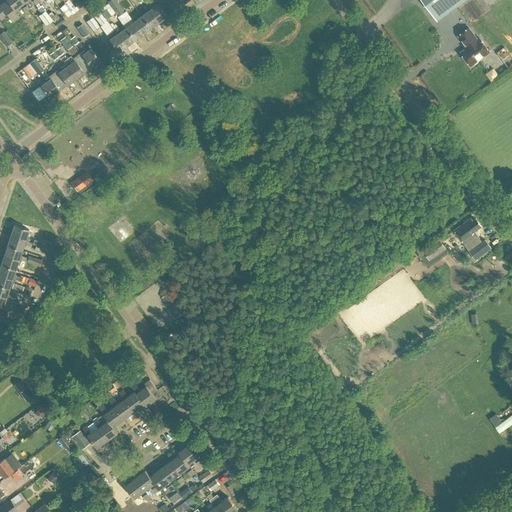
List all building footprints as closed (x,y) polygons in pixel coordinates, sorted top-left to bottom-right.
[(13,9),(21,4),(23,7),(21,8),(24,12),(29,8),(24,2),(22,0),(6,0),(7,1),(4,3),(3,1),(0,3),(0,19),(6,15),(11,22),(18,16),(13,9)] [(70,11),(75,7),(68,0),(64,3),(67,8),(70,11)] [(87,0),(80,0),(75,5),(78,9),(88,2),(87,0)] [(118,16),(125,11),(116,0),(109,0),(107,2),(118,16)] [(421,0),(437,21),(465,0),(421,0)] [(157,23),(166,16),(157,4),(152,8),(151,6),(147,9),(157,23)] [(157,23),(147,9),(143,11),(145,13),(140,16),(149,29),(157,23)] [(38,16),(46,26),(52,21),(45,10),(38,16)] [(101,14),(97,18),(101,24),(106,20),(101,14)] [(57,27),(65,20),(62,16),(57,20),(54,22),(57,27)] [(149,29),(140,16),(136,19),(135,18),(131,20),(142,34),(149,29)] [(99,27),(92,17),(86,21),(93,31),(99,27)] [(142,34),(131,20),(127,23),(128,25),(125,27),(134,40),(142,34)] [(76,27),(84,37),(89,33),(82,23),(76,27)] [(134,40),(125,27),(120,31),(119,29),(116,31),(127,45),(134,40)] [(469,28),(458,36),(467,48),(460,53),(470,66),(490,52),(480,38),(478,40),(469,28)] [(4,31),(0,33),(0,37),(6,46),(12,42),(4,31)] [(127,45),(116,31),(111,35),(113,37),(108,40),(118,52),(127,45)] [(73,45),(72,46),(65,36),(60,40),(67,50),(71,54),(76,50),(73,45)] [(74,45),(78,42),(74,36),(70,39),(74,45)] [(21,51),(27,48),(23,43),(18,47),(21,51)] [(59,56),(63,53),(59,47),(54,51),(59,56)] [(511,64),(511,57),(505,48),(498,53),(508,67),(511,64)] [(99,61),(90,49),(85,52),(84,50),(76,56),(87,70),(99,61)] [(54,60),(58,57),(54,51),(50,54),(54,60)] [(87,70),(76,56),(72,59),(74,61),(69,64),(68,62),(63,65),(74,79),(87,70)] [(44,70),(35,58),(29,63),(37,74),(44,70)] [(34,74),(27,65),(22,68),(29,77),(34,74)] [(74,79),(63,65),(61,67),(62,69),(58,72),(56,70),(52,74),(63,88),(74,79)] [(63,88),(52,74),(45,79),(46,81),(40,86),(49,98),(63,88)] [(99,180),(107,174),(103,168),(95,175),(99,180)] [(91,180),(85,172),(71,182),(77,190),(91,180)] [(472,233),(481,226),(475,218),(473,220),(471,218),(454,230),(463,243),(474,235),(472,233)] [(25,236),(27,229),(13,224),(9,235),(26,241),(27,237),(25,236)] [(24,245),(26,241),(9,235),(6,244),(21,249),(22,245),(24,245)] [(472,259),(489,248),(483,238),(466,249),(472,259)] [(435,255),(445,248),(439,239),(423,251),(429,260),(435,255)] [(19,255),(21,249),(6,244),(3,254),(20,259),(21,255),(19,255)] [(18,264),(20,259),(3,254),(0,262),(15,268),(16,263),(18,264)] [(26,262),(39,267),(41,260),(28,256),(26,262)] [(13,273),(15,268),(0,262),(0,273),(14,278),(15,274),(13,273)] [(12,283),(14,278),(0,273),(0,283),(8,286),(10,282),(12,283)] [(36,281),(23,276),(21,282),(27,284),(34,286),(36,281)] [(6,292),(8,286),(0,283),(0,293),(7,296),(9,293),(6,292)] [(173,289),(162,297),(177,317),(188,309),(173,289)] [(14,293),(12,300),(17,302),(26,304),(28,298),(14,293)] [(135,368),(125,375),(130,381),(139,374),(135,368)] [(22,379),(14,384),(21,393),(28,388),(22,379)] [(156,399),(152,394),(157,390),(149,379),(144,383),(146,386),(139,391),(137,389),(138,388),(135,383),(131,387),(134,391),(143,404),(143,405),(145,407),(156,399)] [(107,397),(117,389),(112,383),(102,391),(107,397)] [(143,404),(134,391),(127,396),(125,394),(127,393),(124,389),(119,392),(124,398),(133,412),(143,405),(143,404)] [(98,406),(103,403),(97,395),(93,399),(98,406)] [(123,419),(133,412),(124,398),(117,404),(115,402),(116,401),(113,396),(109,400),(114,406),(123,419)] [(80,417),(87,412),(81,404),(74,409),(80,417)] [(114,406),(106,411),(105,409),(106,408),(103,404),(98,407),(108,420),(108,419),(113,427),(113,426),(123,419),(114,406)] [(42,417),(47,408),(39,405),(35,414),(42,417)] [(487,418),(493,425),(500,420),(495,413),(487,418)] [(498,433),(511,422),(511,414),(511,413),(493,426),(498,433)] [(107,439),(117,432),(113,426),(113,427),(108,419),(108,420),(100,425),(98,423),(100,422),(97,417),(93,420),(98,427),(107,439)] [(50,431),(53,426),(48,422),(44,427),(50,431)] [(96,447),(107,439),(98,427),(90,432),(89,430),(90,429),(87,425),(82,428),(96,447)] [(81,449),(90,443),(80,430),(71,436),(81,449)] [(67,450),(73,446),(69,442),(64,446),(65,447),(67,450)] [(195,460),(200,467),(204,464),(189,444),(178,451),(180,453),(189,465),(195,460)] [(189,465),(180,453),(170,461),(180,474),(186,470),(191,476),(195,473),(189,465)] [(87,465),(89,463),(82,454),(79,456),(84,463),(85,463),(87,465)] [(0,461),(0,474),(3,478),(13,471),(4,458),(0,461)] [(180,474),(170,461),(160,468),(170,482),(176,477),(181,484),(185,481),(180,474)] [(175,488),(170,482),(160,468),(150,476),(160,489),(166,485),(171,491),(175,488)] [(160,490),(160,489),(150,476),(146,470),(136,478),(146,491),(151,487),(156,493),(160,490)] [(198,477),(203,484),(213,476),(209,470),(198,477)] [(150,497),(146,491),(136,478),(125,485),(135,499),(141,494),(146,500),(150,497)] [(220,484),(216,478),(207,485),(212,490),(220,484)] [(183,499),(189,495),(185,489),(179,494),(182,499),(183,499)] [(61,501),(66,497),(62,491),(57,494),(61,501)] [(180,500),(177,496),(176,494),(170,497),(176,504),(181,500),(180,500)] [(233,511),(238,509),(228,496),(222,501),(217,494),(213,497),(224,511),(233,511)] [(189,505),(195,501),(191,496),(186,500),(189,505)] [(224,511),(213,497),(210,500),(215,506),(209,511),(224,511)] [(9,511),(15,508),(13,505),(9,500),(0,506),(0,511),(9,511)] [(50,511),(44,503),(32,511),(50,511)] [(162,511),(164,511),(170,509),(166,503),(159,508),(162,511)]
